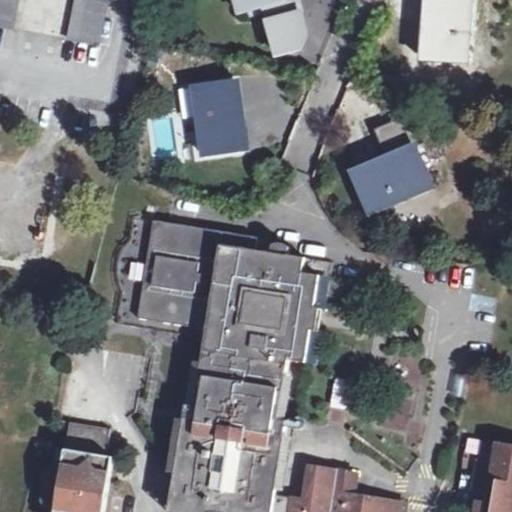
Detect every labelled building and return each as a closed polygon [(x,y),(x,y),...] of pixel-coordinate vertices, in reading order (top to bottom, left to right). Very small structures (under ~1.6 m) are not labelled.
[(0,0),(0,21),(18,25),(23,0),(78,0),(72,37),(102,43),(110,0),(0,0)] [(236,0),(240,12),(265,5),(276,2),(275,0),(236,0)] [(275,0),(276,2),(265,5),(279,56),(293,52),(288,36),(305,32),(296,0),(275,0)] [(470,59),(474,0),(438,0),(437,23),(435,57),(470,59)] [(235,81),(198,86),(210,154),(245,148),(240,113),(235,81)] [(390,167),(358,180),(374,212),(436,187),(422,154),(390,167)] [(187,409),(172,511),(396,511),(397,508),(356,501),(357,492),(337,489),(339,476),(320,474),(318,486),(310,485),(307,504),(280,501),(289,426),(282,423),(290,367),(308,368),(311,349),(322,281),(306,279),(308,264),(292,261),(292,254),(284,251),(277,252),(276,257),(257,255),(258,244),(155,227),(140,318),(209,331),(196,409),(187,409)] [(397,368),(396,384),(412,386),(414,370),(397,368)] [(336,376),(330,406),(349,410),(355,380),(336,376)] [(113,435),(73,428),(69,455),(66,471),(56,470),(47,476),(42,501),(49,511),(52,511),(106,511),(116,462),(109,461),(113,435)] [(500,446),(490,445),(487,458),(498,460),(500,446)] [(511,511),(511,448),(500,446),(498,460),(487,458),(479,464),(474,496),(479,504),(489,506),(487,511),(511,511)] [(66,471),(69,455),(59,453),(56,470),(66,471)] [(318,486),(320,474),(312,472),(310,485),(318,486)] [(358,480),(339,476),(337,489),(357,492),(358,480)]
